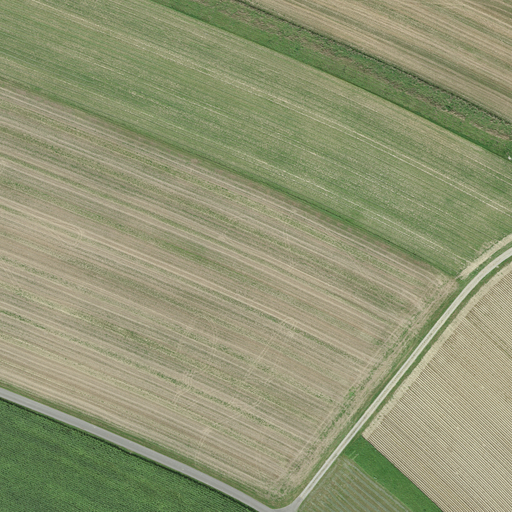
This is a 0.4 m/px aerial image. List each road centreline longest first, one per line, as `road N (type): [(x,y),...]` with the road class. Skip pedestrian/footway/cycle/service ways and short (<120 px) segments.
road 1 (track): [(295,511),(471,286),(511,253)]
road 2 (unclassified): [(269,511),(0,394)]
